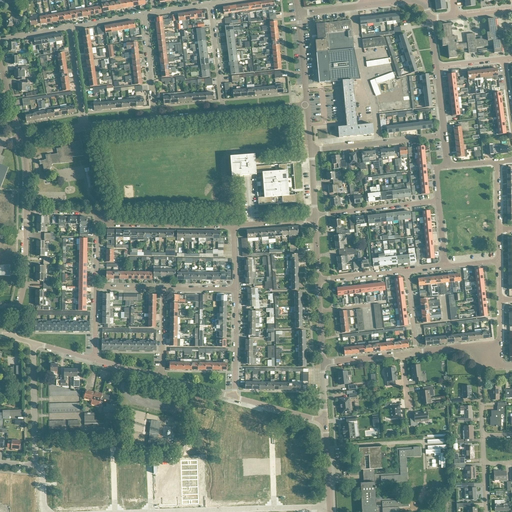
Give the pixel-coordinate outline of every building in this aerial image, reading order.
[(104,0),(101,1),(102,7),(103,12),(109,11),(108,3),(107,0),(104,1),(104,0)] [(109,11),(115,10),(113,0),(107,0),(108,3),(109,11)] [(121,9),(120,1),(116,2),(116,0),(113,0),(115,10),(121,9)] [(273,0),(267,1),(268,10),(269,14),(271,14),(270,7),(274,7),(276,6),(276,5),(276,3),(274,3),(273,0)] [(444,0),(434,0),(436,10),(445,9),(444,0)] [(250,13),(248,4),(242,5),(244,15),(247,14),(248,22),(251,22),(250,18),(250,13)] [(197,21),(196,18),(196,12),(190,12),(191,20),(194,19),(195,25),(193,25),(193,28),(198,28),(197,24),(197,21)] [(184,13),(178,14),(178,16),(179,21),(182,21),(183,29),(186,29),(185,26),(185,21),(184,13)] [(156,24),(170,22),(175,21),(174,15),(171,16),(171,19),(163,20),(162,17),(155,18),(156,24)] [(14,17),(10,18),(5,19),(7,27),(16,25),(15,20),(14,17)] [(31,26),(41,24),(39,17),(29,19),(31,26)] [(451,24),(442,25),(444,38),(441,38),(442,46),(447,46),(449,59),(457,58),(456,52),(464,51),(463,48),(465,47),(466,49),(468,48),(469,53),(476,53),(476,45),(493,43),(494,53),(502,52),(501,40),(503,39),(502,31),(497,32),(496,19),(487,20),(489,32),(487,33),(487,36),(480,37),(480,40),(478,41),(478,39),(475,40),(474,34),(466,35),(467,43),(458,44),(457,36),(452,37),(451,24)] [(318,40),(315,41),(316,46),(316,52),(335,50),(354,49),(354,47),(353,43),(353,37),(353,36),(352,31),(351,20),(316,24),(318,39),(318,40)] [(158,42),(165,41),(165,38),(178,36),(178,33),(171,34),(167,35),(164,35),(157,36),(158,42)] [(54,35),(56,42),(63,41),(61,34),(54,35)] [(401,42),(407,40),(405,34),(399,36),(401,42)] [(49,43),(56,42),(54,35),(48,36),(49,43)] [(42,44),(49,43),(48,36),(41,37),(43,50),(42,44)] [(40,50),(43,50),(41,37),(30,39),(31,46),(39,45),(40,50)] [(363,49),(382,47),(387,46),(384,37),(362,40),(363,49)] [(400,49),(403,49),(409,46),(407,40),(401,42),(398,43),(400,49)] [(190,45),(190,49),(192,49),(207,47),(206,41),(198,42),(194,42),(194,44),(190,45)] [(11,57),(18,57),(18,53),(16,53),(16,48),(15,43),(7,43),(8,51),(8,54),(11,54),(11,57)] [(405,55),(411,53),(409,46),(403,49),(405,55)] [(335,50),(316,52),(317,58),(317,63),(318,75),(319,83),(323,83),(327,82),(330,82),(335,82),(342,81),(353,80),(360,79),(359,71),(356,60),(355,54),(354,50),(354,49),(335,50)] [(407,61),(413,59),(411,53),(405,55),(403,55),(405,61),(407,61)] [(23,56),(18,57),(11,57),(11,65),(14,64),(14,65),(15,65),(15,64),(23,64),(23,56)] [(186,68),(209,65),(208,59),(200,60),(201,65),(185,67),(186,68)] [(409,67),(415,65),(413,59),(407,61),(409,67)] [(191,73),(209,71),(209,65),(186,68),(186,71),(201,69),(202,71),(191,73)] [(415,65),(409,67),(411,73),(417,71),(415,65)] [(23,84),(30,83),(32,83),(32,79),(25,79),(25,70),(18,70),(15,70),(15,78),(18,78),(18,80),(23,80),(23,83),(23,84)] [(125,80),(141,79),(141,72),(133,73),(134,76),(125,77),(125,80)] [(357,126),(353,85),(353,80),(342,81),(346,125),(347,127),(338,127),(339,138),(373,135),(373,124),(357,126)] [(23,84),(23,83),(18,84),(19,92),(21,91),(21,92),(22,92),(22,91),(26,91),(25,87),(30,87),(30,83),(23,84)] [(69,83),(62,85),(63,91),(70,90),(69,83)] [(275,84),(276,87),(276,93),(283,93),(283,86),(283,83),(275,84)] [(269,94),(268,87),(265,88),(265,86),(261,86),(261,85),(262,95),(269,94)] [(240,90),(240,87),(236,87),(237,90),(233,91),(233,97),(241,97),(240,90)] [(163,101),(163,103),(164,103),(164,104),(171,103),(170,93),(163,94),(163,97),(163,101)] [(178,103),(178,96),(177,96),(177,93),(170,93),(171,103),(178,103)] [(130,107),(137,107),(136,97),(136,96),(129,97),(129,98),(130,107)] [(143,97),(136,97),(137,107),(144,106),(144,105),(145,105),(145,103),(144,103),(143,99),(143,97)] [(115,109),(123,108),(122,98),(118,98),(118,101),(115,102),(115,98),(114,98),(115,109)] [(130,107),(129,98),(127,98),(127,101),(122,101),(122,98),(123,108),(130,107)] [(40,119),(47,118),(44,101),(42,101),(41,102),(42,104),(41,105),(42,109),(39,110),(40,119)] [(55,117),(53,108),(53,107),(46,108),(44,101),(47,118),(55,117)] [(62,115),(60,109),(60,106),(53,108),(55,117),(62,115)] [(28,110),(24,111),(25,115),(26,119),(25,119),(25,121),(26,121),(26,122),(33,120),(32,114),(29,114),(28,110)] [(33,120),(40,119),(39,110),(32,111),(32,114),(33,120)] [(454,134),(462,133),(461,124),(455,125),(456,128),(454,128),(454,134)] [(84,156),(83,151),(81,141),(73,143),(73,142),(68,143),(69,143),(70,147),(62,149),(62,148),(57,149),(58,149),(59,154),(51,155),(51,154),(46,155),(46,156),(47,155),(48,160),(45,161),(44,160),(40,161),(39,161),(40,165),(43,164),(45,175),(47,175),(50,170),(53,164),(73,162),(72,157),(84,156)] [(486,145),(487,155),(493,154),(500,153),(500,154),(508,153),(507,146),(500,147),(500,148),(495,149),(495,144),(486,145)] [(379,168),(379,161),(376,162),(375,159),(375,151),(368,152),(369,163),(373,162),(374,169),(379,168)] [(365,163),(369,163),(368,152),(362,153),(363,163),(360,163),(360,168),(361,170),(366,169),(365,163)] [(347,168),(347,171),(351,170),(350,166),(353,166),(353,164),(357,163),(356,153),(349,154),(350,164),(346,164),(347,168)] [(255,155),(230,157),(232,157),(232,164),(231,164),(232,164),(233,176),(232,176),(232,177),(249,175),(249,174),(255,173),(256,175),(256,173),(262,173),(263,173),(264,197),(258,198),(258,205),(272,204),(271,197),(282,196),(282,203),(296,202),(295,195),(289,195),(287,171),(286,164),(279,165),(279,171),(270,172),(270,169),(271,169),(271,165),(256,166),(256,167),(256,166),(254,166),(254,163),(255,163),(255,162),(253,162),(253,159),(255,159),(255,158),(255,155)] [(347,168),(346,164),(346,161),(339,161),(339,156),(332,157),(332,164),(334,164),(334,169),(333,169),(338,169),(347,168)] [(0,188),(1,188),(9,168),(0,164),(0,188)] [(333,183),(341,182),(342,182),(341,178),(335,179),(334,176),(338,175),(337,172),(327,173),(328,180),(333,180),(333,183)] [(341,182),(333,183),(334,186),(328,186),(329,193),(337,193),(336,189),(342,188),(341,182)] [(361,203),(361,198),(361,196),(357,197),(357,192),(353,193),(354,204),(361,203)] [(340,198),(335,199),(330,199),(331,207),(335,206),(335,207),(336,206),(341,205),(340,200),(340,198)] [(68,224),(68,217),(59,217),(59,225),(59,227),(65,227),(65,224),(68,224)] [(364,224),(363,222),(363,217),(356,218),(357,225),(364,224)] [(337,232),(341,231),(345,231),(344,226),(342,224),(341,224),(340,220),(337,220),(336,220),(332,221),(333,228),(336,228),(337,230),(337,232)] [(288,227),(289,236),(298,235),(298,227),(288,227)] [(220,239),(220,238),(220,232),(213,232),(213,241),(213,243),(218,243),(218,241),(219,241),(224,241),(224,239),(220,239)] [(346,242),(335,243),(336,250),(343,249),(343,245),(347,245),(346,242)] [(259,266),(270,265),(270,257),(265,257),(266,265),(259,266)] [(245,266),(254,266),(254,263),(253,258),(247,258),(247,260),(245,260),(245,266)] [(0,272),(0,275),(10,276),(11,270),(10,265),(1,266),(0,269),(0,272)] [(36,274),(46,274),(47,266),(44,266),(37,266),(36,274)] [(220,273),(220,280),(227,280),(227,277),(230,277),(231,271),(227,271),(227,273),(226,273),(226,272),(224,271),(220,271),(220,273)] [(446,283),(449,283),(448,275),(442,276),(444,295),(450,294),(450,292),(447,292),(446,283)] [(441,295),(444,295),(442,276),(436,277),(436,284),(440,284),(441,293),(441,295)] [(50,289),(50,286),(43,286),(43,291),(36,290),(36,298),(46,298),(46,289),(50,289)] [(195,303),(198,304),(198,295),(189,295),(178,295),(171,295),(171,302),(178,302),(178,300),(185,300),(185,302),(195,302),(195,303)] [(258,300),(248,301),(249,307),(254,307),(254,309),(259,309),(258,300)] [(422,311),(432,310),(429,310),(428,307),(440,306),(440,303),(421,305),(422,311)] [(349,310),(339,312),(340,319),(350,318),(349,310)] [(441,315),(422,317),(423,323),(430,322),(430,319),(441,318),(441,315)] [(113,324),(113,318),(102,318),(102,324),(104,324),(104,328),(111,328),(111,324),(113,324)] [(341,326),(348,325),(351,325),(350,318),(340,319),(341,326)] [(482,332),(482,339),(490,338),(489,331),(486,332),(485,328),(481,329),(482,332)] [(226,338),(226,332),(217,332),(217,340),(224,340),(224,338),(226,338)] [(393,340),(386,340),(386,343),(387,350),(394,349),(394,342),(393,340)] [(380,351),(379,344),(379,341),(372,341),(373,352),(380,351)] [(366,352),(365,346),(365,342),(358,343),(358,346),(359,353),(366,352)] [(255,364),(256,358),(246,358),(246,364),(249,364),(249,366),(257,366),(257,364),(255,364)] [(413,378),(415,378),(415,382),(422,381),(421,372),(420,373),(419,365),(411,366),(413,378)] [(387,371),(385,371),(386,375),(387,375),(388,381),(387,381),(387,386),(394,386),(393,381),(396,380),(396,376),(396,372),(395,372),(395,368),(394,368),(394,367),(390,367),(391,368),(386,369),(387,371)] [(71,377),(71,369),(65,369),(64,381),(61,380),(60,387),(63,388),(65,388),(69,388),(69,386),(65,386),(66,381),(67,381),(67,376),(71,377)] [(71,369),(71,377),(74,377),(74,387),(79,387),(80,376),(77,376),(77,369),(71,369)] [(340,385),(348,384),(347,376),(351,375),(351,371),(347,372),(347,371),(338,372),(339,377),(338,377),(339,380),(340,385)] [(423,391),(420,392),(421,397),(421,399),(422,405),(431,404),(430,396),(434,396),(433,386),(423,388),(423,391)] [(471,386),(466,386),(462,386),(463,398),(471,398),(471,386)] [(85,395),(84,398),(90,400),(92,401),(91,404),(101,407),(103,403),(101,402),(100,402),(94,400),(95,400),(92,399),(94,392),(86,390),(85,395)] [(100,402),(101,398),(109,400),(110,396),(102,394),(94,392),(92,399),(95,400),(94,400),(100,402)] [(351,413),(349,398),(340,399),(341,414),(351,413)] [(391,402),(385,403),(385,407),(389,406),(391,419),(401,418),(400,404),(392,405),(391,402)] [(103,407),(103,413),(118,413),(118,407),(106,404),(106,407),(103,407)] [(224,412),(222,418),(226,419),(227,416),(232,418),(235,407),(229,405),(227,413),(224,412)] [(471,406),(466,406),(460,407),(460,411),(464,411),(465,418),(472,418),(472,412),(471,412),(471,406)] [(506,406),(498,406),(498,410),(500,410),(500,411),(491,411),(492,420),(493,420),(493,426),(496,426),(496,427),(497,427),(497,426),(501,426),(501,415),(506,415),(506,410),(506,406)] [(235,407),(232,418),(237,419),(237,422),(240,423),(242,417),(239,416),(241,409),(235,407)] [(244,417),(243,423),(246,424),(247,422),(253,424),(256,413),(249,411),(247,418),(244,417)] [(414,418),(410,419),(411,426),(418,425),(417,422),(428,420),(427,412),(414,413),(414,418)] [(84,426),(103,426),(103,420),(94,420),(94,413),(84,413),(84,426)] [(256,413),(253,424),(259,425),(262,415),(256,413)] [(349,424),(343,425),(343,430),(343,431),(344,433),(343,433),(343,434),(344,434),(344,439),(351,438),(351,439),(353,438),(355,438),(354,433),(357,432),(356,425),(354,425),(353,424),(353,421),(356,421),(355,417),(346,418),(346,422),(349,422),(349,424)] [(118,437),(118,433),(118,420),(106,420),(106,426),(108,426),(108,432),(86,432),(86,434),(83,434),(83,437),(118,437)] [(157,443),(158,438),(160,422),(151,421),(151,426),(148,448),(156,449),(157,443)] [(473,426),(468,426),(464,426),(464,431),(463,431),(463,434),(464,434),(465,439),(473,439),(473,426)] [(259,434),(253,434),(253,438),(255,438),(256,443),(267,443),(267,437),(259,437),(259,434)] [(21,441),(16,440),(12,440),(12,441),(8,441),(8,443),(7,448),(11,448),(11,449),(20,450),(20,449),(21,449),(22,446),(20,446),(21,441)] [(256,449),(253,449),(253,452),(260,452),(260,449),(267,449),(267,443),(256,443),(256,449)] [(408,498),(398,498),(382,499),(381,483),(408,482),(406,457),(421,457),(421,447),(413,447),(397,448),(398,473),(374,474),(374,469),(382,469),(382,459),(385,459),(385,450),(381,450),(381,447),(359,448),(360,470),(363,470),(364,483),(360,483),(361,511),(401,511),(402,510),(399,510),(399,508),(409,507),(408,498)] [(472,447),(467,447),(465,447),(466,459),(474,459),(474,453),(473,453),(472,447)] [(101,448),(94,448),(94,451),(97,451),(97,457),(108,457),(108,451),(101,451),(101,448)] [(64,452),(56,452),(56,459),(68,458),(67,452),(70,452),(70,449),(63,449),(64,452)] [(459,457),(458,453),(454,454),(454,463),(465,462),(464,457),(459,457)] [(97,463),(95,463),(95,467),(101,466),(101,463),(108,463),(108,457),(97,457),(97,463)] [(197,460),(180,461),(182,505),(198,504),(197,460)] [(475,467),(470,467),(466,467),(467,479),(475,479),(475,474),(474,474),(474,472),(475,472),(475,467)] [(500,472),(498,472),(498,471),(494,471),(494,475),(494,476),(494,480),(500,480),(500,481),(506,481),(506,472),(500,472)] [(468,495),(465,495),(465,499),(468,499),(473,499),(476,499),(476,495),(475,495),(475,492),(476,492),(476,488),(471,488),(468,488),(468,495)] [(65,492),(61,493),(62,499),(65,499),(65,506),(71,506),(71,495),(65,495),(65,492)] [(77,495),(71,495),(71,506),(78,506),(77,498),(80,498),(80,492),(77,492),(77,495)] [(102,495),(95,495),(95,499),(98,499),(98,505),(109,504),(109,498),(102,498),(102,495)] [(472,503),(467,503),(463,503),(463,507),(470,507),(469,511),(476,511),(477,508),(472,508),(472,503)]
